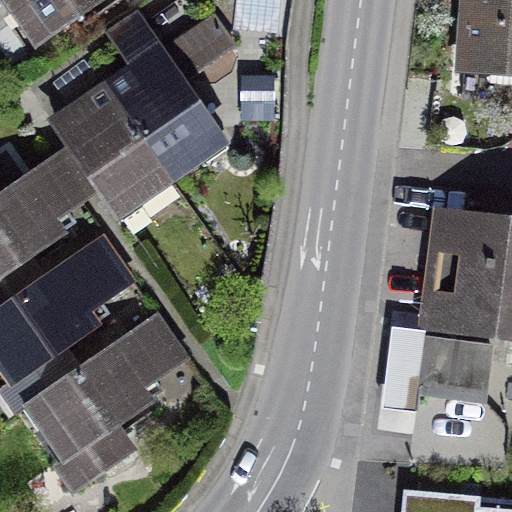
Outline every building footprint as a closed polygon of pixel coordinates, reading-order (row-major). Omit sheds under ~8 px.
[(2,0),(47,62),(136,0),(2,0)] [(511,0),(460,0),(455,71),(511,74),(511,0)] [(134,70),(108,88),(176,185),(228,149),(181,81),(234,45),(215,18),(167,51),(142,16),(136,8),(105,29),(111,37),(134,70)] [(176,185),(108,88),(55,124),(71,148),(101,190),(123,222),(176,185)] [(0,298),(6,307),(41,283),(24,259),(75,223),(68,212),(90,197),(101,190),(71,148),(60,155),(6,192),(0,183),(0,298)] [(511,218),(433,209),(417,331),(511,343),(511,218)] [(6,307),(0,311),(0,356),(15,379),(23,374),(40,398),(75,374),(58,350),(110,314),(101,300),(132,279),(104,239),(41,283),(6,307)] [(75,374),(40,398),(23,410),(38,431),(47,425),(68,455),(54,465),(72,490),(128,451),(111,427),(163,391),(154,378),(186,356),(158,317),(75,374)] [(417,398),(424,338),(425,332),(391,329),(382,410),(415,414),(417,398)] [(424,338),(417,398),(487,406),(494,347),(424,338)] [(393,511),(511,511),(394,501),(393,511)]
